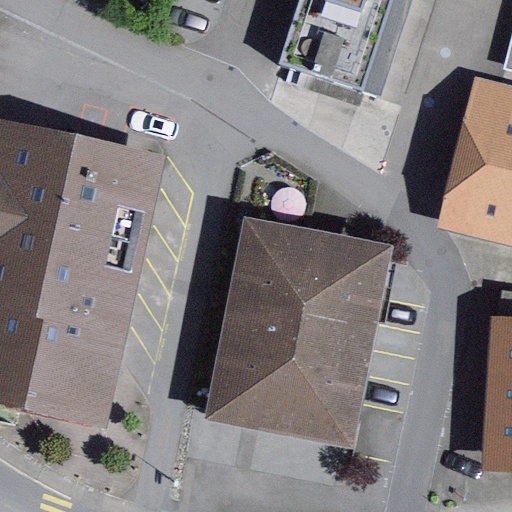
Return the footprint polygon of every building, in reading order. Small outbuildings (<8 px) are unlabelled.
[(301,0),(280,66),(362,93),(392,0),(301,0)] [(511,224),(511,127),(475,118),(452,209),(511,224)] [(95,158),(0,137),(0,277),(120,303),(147,178),(116,172),(114,181),(92,176),(95,158)] [(331,398),(350,402),(377,260),(254,235),(220,412),(324,433),(331,398)] [(35,401),(96,414),(120,303),(0,277),(0,393),(10,396),(7,408),(33,413),(35,401)] [(507,368),(501,461),(511,461),(511,332),(498,332),(495,367),(507,368)]
